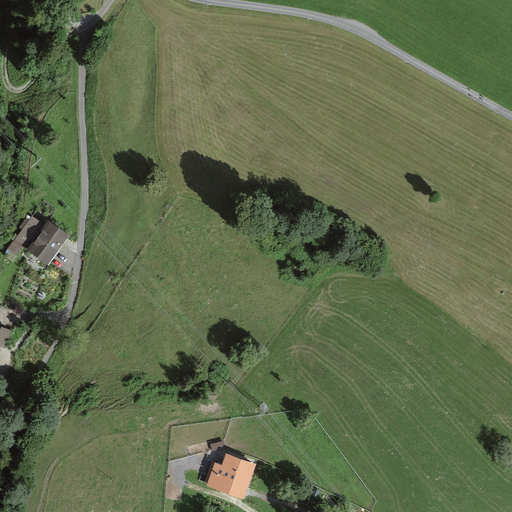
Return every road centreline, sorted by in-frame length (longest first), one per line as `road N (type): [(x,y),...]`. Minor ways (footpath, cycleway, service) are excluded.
road 1 (unclassified): [(511,116),(357,29),(215,0)]
road 2 (track): [(66,317),(0,465)]
